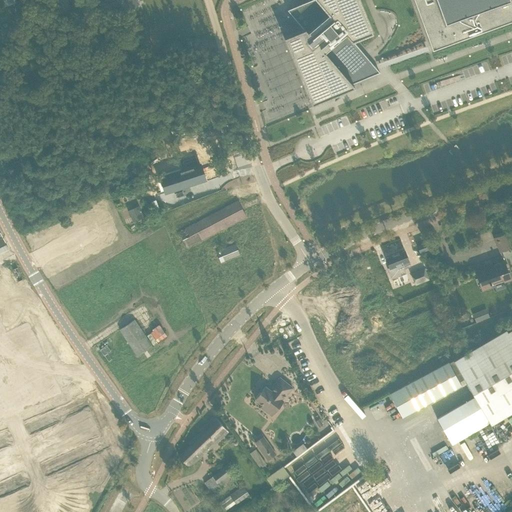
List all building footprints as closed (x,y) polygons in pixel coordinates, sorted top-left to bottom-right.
[(353,41),(372,33),(358,0),(311,0),(304,3),(297,6),(314,26),(307,32),(305,29),(292,34),(284,37),(312,105),(333,96),(333,97),(334,99),(340,95),(339,93),(354,87),(352,84),(379,72),(376,69),(353,41)] [(511,0),(413,0),(432,49),(433,51),(511,22),(511,0)] [(157,132),(162,130),(158,117),(152,119),(157,132)] [(200,164),(168,174),(172,186),(174,190),(193,184),(197,183),(198,182),(197,179),(198,179),(204,177),(202,173),(200,164)] [(186,247),(245,216),(238,201),(179,232),(186,247)] [(91,206),(34,235),(50,267),(107,239),(91,206)] [(139,206),(127,211),(132,222),(143,217),(139,206)] [(500,252),(511,248),(506,234),(494,238),(500,252)] [(419,253),(429,249),(426,242),(417,246),(419,253)] [(220,262),(239,254),(235,244),(216,252),(220,262)] [(397,268),(409,264),(404,251),(385,258),(390,268),(396,266),(397,268)] [(511,280),(507,270),(504,261),(475,272),(477,278),(475,279),(477,284),(480,284),(482,290),(492,287),(491,284),(503,279),(504,283),(511,280)] [(415,285),(429,280),(424,269),(410,274),(415,285)] [(0,412),(63,384),(31,314),(8,324),(0,306),(0,412)] [(472,313),(475,322),(489,317),(486,308),(472,313)] [(152,346),(146,338),(134,320),(119,329),(137,356),(152,346)] [(511,328),(507,332),(506,329),(449,363),(448,362),(390,393),(402,417),(461,385),(459,382),(464,379),(471,392),(468,394),(471,398),(436,419),(451,444),(489,422),(490,424),(511,411),(511,328)] [(283,400),(293,388),(280,378),(270,390),(265,386),(255,399),(262,405),(260,407),(271,416),(283,401),(283,400)] [(228,431),(222,425),(215,417),(188,443),(190,445),(178,456),(189,467),(228,431)] [(267,461),(276,454),(263,436),(254,442),(267,461)] [(255,449),(250,452),(257,462),(262,459),(255,449)] [(219,489),(237,474),(229,463),(210,478),(219,489)] [(271,487),(288,475),(281,466),(264,477),(271,487)] [(236,504),(249,495),(243,486),(230,495),(230,496),(228,497),(233,505),(236,504)]
